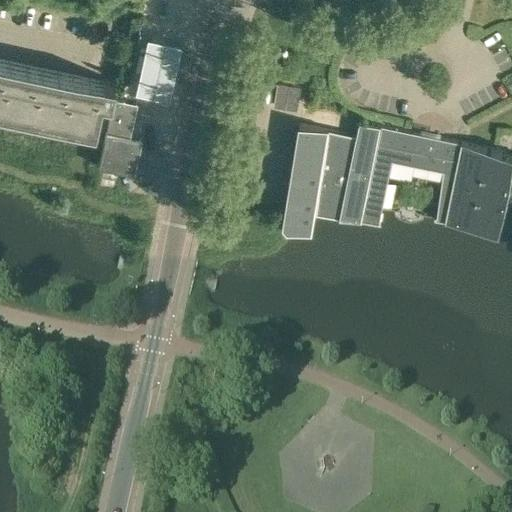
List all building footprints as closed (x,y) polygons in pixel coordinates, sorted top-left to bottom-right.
[(180,43),(146,35),(134,90),(167,98),(180,43)] [(400,43),(377,38),(374,54),(397,59),(400,43)] [(0,101),(93,122),(98,98),(109,100),(113,81),(107,79),(101,78),(100,84),(0,62),(0,101)] [(133,173),(140,137),(129,135),(136,102),(113,97),(107,125),(98,165),(120,170),(133,173)] [(345,188),(340,216),(381,224),(381,220),(379,220),(381,209),(392,158),(446,170),(438,216),(499,226),(500,222),(507,195),(510,182),(511,171),(511,150),(410,131),(360,121),(357,134),(351,166),(332,162),(328,185),(345,188)] [(315,211),(340,216),(345,188),(328,185),(332,162),(351,166),(357,134),(300,123),(285,213),(284,218),(287,227),(292,228),(312,232),(315,211)]
